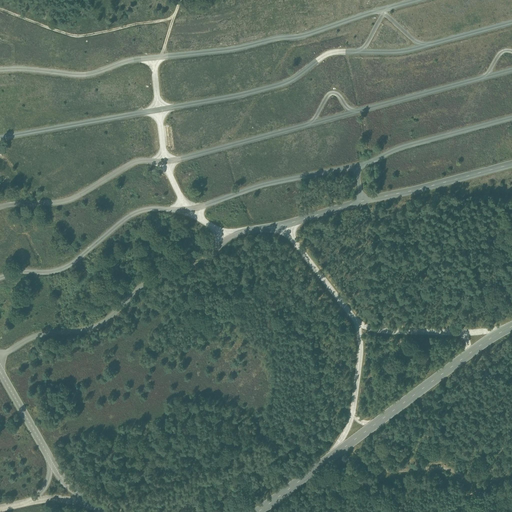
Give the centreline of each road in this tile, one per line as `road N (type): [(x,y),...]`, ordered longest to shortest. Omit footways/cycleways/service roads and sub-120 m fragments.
road 1 (unknown): [(0,139),(248,89),(329,51),(365,48)]
road 2 (unknown): [(0,206),(67,198),(141,162),(310,128)]
road 3 (unclassified): [(255,511),(511,321)]
road 4 (unknown): [(353,115),(486,77)]
road 5 (unknown): [(358,323),(484,337)]
